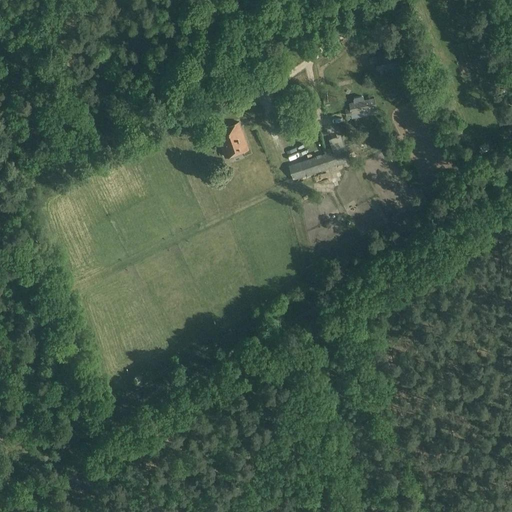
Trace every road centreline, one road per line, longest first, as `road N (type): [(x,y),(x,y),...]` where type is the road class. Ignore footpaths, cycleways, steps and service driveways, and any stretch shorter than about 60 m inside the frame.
road 1 (track): [(0,149),(7,168),(18,170),(105,131),(138,132),(215,96),(265,94),(381,0)]
road 2 (track): [(0,467),(311,286)]
road 3 (track): [(251,0),(315,86),(318,121),(299,128),(277,122),(267,106),(265,94),(280,83)]
road 4 (track): [(311,286),(511,172)]
road 5 (track): [(321,341),(511,229)]
road 6 (track): [(222,511),(318,335)]
road 7 (track): [(321,341),(377,511)]
